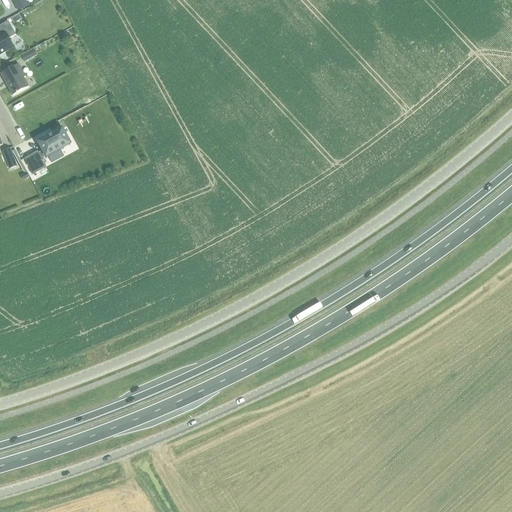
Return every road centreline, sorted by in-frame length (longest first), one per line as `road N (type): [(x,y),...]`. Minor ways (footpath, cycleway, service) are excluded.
road 1 (unclassified): [(0,404),(169,340),(259,295),(382,219),(511,115)]
road 2 (trunk): [(511,168),(405,250),(277,331),(124,403),(0,445)]
road 3 (trunk): [(0,465),(133,420),(286,348),(511,194)]
road 4 (unclassified): [(0,494),(167,435),(315,365),(415,310),(511,240)]
